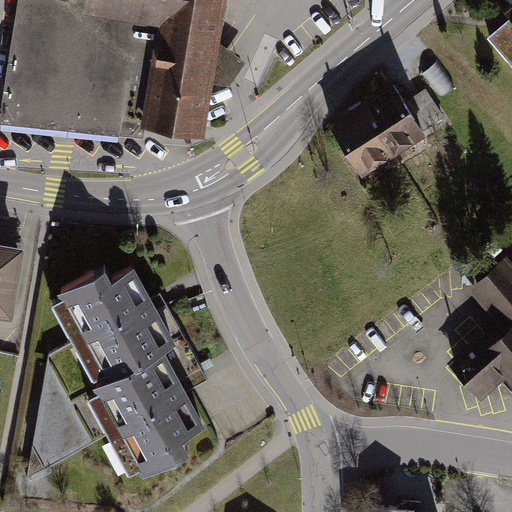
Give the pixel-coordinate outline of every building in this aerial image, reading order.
[(14,0),(0,102),(0,118),(132,135),(136,122),(200,136),(224,0),(14,0)] [(509,18),(487,34),(511,64),(511,0),(502,0),(499,3),(509,18)] [(394,84),(359,107),(391,155),(426,132),(394,84)] [(426,87),(406,100),(428,135),(448,122),(426,87)] [(391,155),(359,107),(329,127),(364,181),(395,161),(391,155)] [(28,243),(0,238),(0,316),(16,319),(28,243)] [(75,344),(94,379),(183,331),(161,290),(156,293),(136,256),(116,266),(111,256),(60,283),(64,290),(53,296),(78,342),(75,344)] [(511,269),(502,257),(464,288),(491,322),(449,357),(481,395),(504,376),(511,385),(511,269)] [(201,363),(183,331),(94,379),(97,385),(89,390),(131,468),(141,462),(145,469),(191,445),(183,430),(207,417),(183,373),(201,363)] [(415,501),(373,496),(372,511),(359,510),(358,511),(440,511),(414,509),(415,501)]
